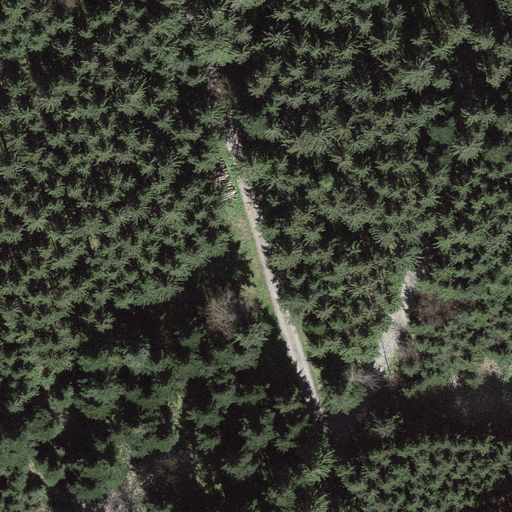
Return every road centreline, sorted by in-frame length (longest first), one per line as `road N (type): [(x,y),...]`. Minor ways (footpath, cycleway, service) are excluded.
road 1 (track): [(483,0),(448,183),(413,287),(375,372),(331,434)]
road 2 (track): [(331,434),(186,0)]
